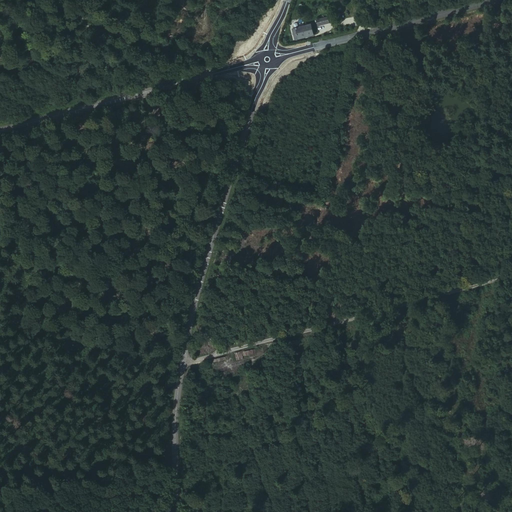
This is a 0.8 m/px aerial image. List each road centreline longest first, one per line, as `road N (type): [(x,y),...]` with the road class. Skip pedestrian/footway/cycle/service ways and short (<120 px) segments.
road 1 (tertiary): [(267,59),(180,343),(167,511)]
road 2 (track): [(180,343),(198,356),(511,271)]
road 3 (tertiary): [(267,59),(0,128)]
road 4 (track): [(0,0),(132,39),(267,59)]
road 5 (tertiary): [(499,0),(267,59)]
